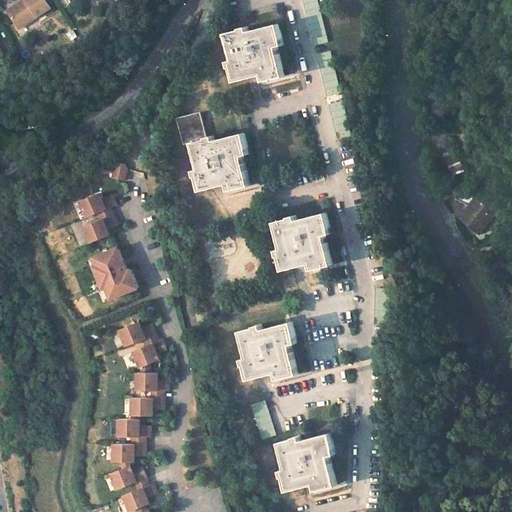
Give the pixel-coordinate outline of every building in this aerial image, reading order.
[(17,25),(50,4),(46,0),(25,0),(7,12),(17,25)] [(319,0),(303,0),(315,46),(329,43),(319,0)] [(241,33),(230,36),(235,59),(231,60),(233,69),(237,68),(239,80),(264,75),(266,81),(285,76),(278,47),(285,46),(280,24),(252,31),(251,26),(240,29),(241,33)] [(62,31),(67,40),(75,36),(69,27),(62,31)] [(331,51),(317,54),(327,95),(341,92),(331,51)] [(344,101),(330,104),(338,139),(352,136),(344,101)] [(202,114),(180,120),(186,148),(195,146),(209,142),(208,138),(202,114)] [(215,137),(208,138),(209,142),(195,146),(201,172),(195,173),(197,180),(201,179),(205,192),(230,187),(231,192),(253,187),(246,156),(249,156),(244,134),(216,140),(215,137)] [(131,163),(124,162),(120,178),(131,180),(134,169),(131,163)] [(453,190),(447,181),(442,184),(448,193),(470,206),(476,196),(464,189),(453,190)] [(498,205),(479,192),(476,196),(470,206),(461,218),(481,231),(498,205)] [(101,214),(123,205),(121,198),(110,202),(109,199),(107,193),(88,200),(94,217),(101,214)] [(116,216),(113,210),(101,214),(103,221),(116,216)] [(290,220),(277,223),(283,249),(277,250),(279,257),(283,256),(286,269),(311,263),(313,269),(334,264),(327,234),(332,233),(326,211),(298,218),(297,215),(289,217),(290,220)] [(123,222),(120,214),(116,216),(103,221),(91,226),(97,242),(116,235),(114,229),(113,226),(123,222)] [(117,299),(144,289),(137,270),(133,271),(124,248),(101,257),(104,265),(100,267),(101,267),(105,279),(109,288),(112,286),(117,299)] [(104,265),(101,257),(96,259),(99,268),(101,267),(100,267),(104,265)] [(112,301),(117,299),(112,286),(109,288),(105,279),(100,281),(104,290),(107,288),(112,301)] [(391,289),(377,288),(376,324),(391,325),(391,289)] [(148,340),(160,335),(157,328),(147,332),(146,329),(144,322),(125,330),(131,346),(148,340)] [(256,329),(243,332),(248,358),(243,359),(245,366),(249,365),(252,378),(278,372),(279,379),(299,374),(292,343),(297,342),(292,322),(265,328),(264,323),(255,325),(256,329)] [(151,347),(163,342),(160,335),(148,340),(151,347)] [(154,364),(164,361),(161,355),(160,352),(170,348),(168,340),(163,342),(151,347),(138,351),(145,368),(147,367),(154,364)] [(168,392),(172,392),(172,384),(161,383),(162,380),(162,374),(154,374),(154,364),(147,367),(147,373),(142,373),(141,391),(155,391),(168,392)] [(276,392),(265,394),(274,431),(285,428),(276,392)] [(135,419),(142,420),(142,416),(156,416),(156,410),(156,407),(167,407),(167,399),(154,399),(136,398),(135,419)] [(149,438),(153,438),(153,430),(143,429),(143,426),(143,420),(142,420),(135,419),(122,419),(122,437),(136,437),(149,438)] [(294,440),(282,443),(288,469),(282,471),(284,478),(287,477),(290,490),(317,484),(318,489),(338,484),(331,455),(337,454),(331,433),(304,439),(303,435),(293,437),(294,440)] [(137,453),(148,453),(148,445),(135,445),(117,444),(117,462),(126,462),(133,462),(137,462),(137,456),(137,453)] [(137,483),(149,478),(146,471),(136,475),(135,472),(133,466),(133,462),(126,462),(126,468),(114,473),(120,490),(137,483)] [(140,490),(152,485),(149,478),(137,483),(140,490)] [(139,511),(145,511),(148,511),(147,506),(152,504),(149,498),(148,495),(158,491),(155,484),(152,485),(140,490),(126,495),(133,511),(139,509),(139,511)]
